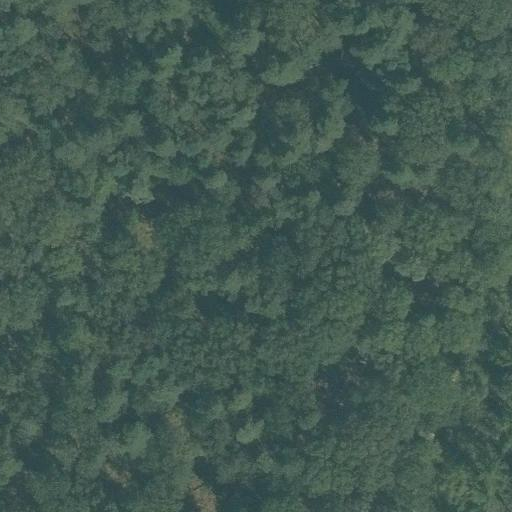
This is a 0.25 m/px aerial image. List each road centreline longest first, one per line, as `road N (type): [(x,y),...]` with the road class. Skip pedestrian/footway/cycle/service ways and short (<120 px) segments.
road 1 (track): [(315,511),(356,356),(389,271),(511,40)]
road 2 (track): [(196,0),(168,117),(179,165),(256,257),(356,356)]
